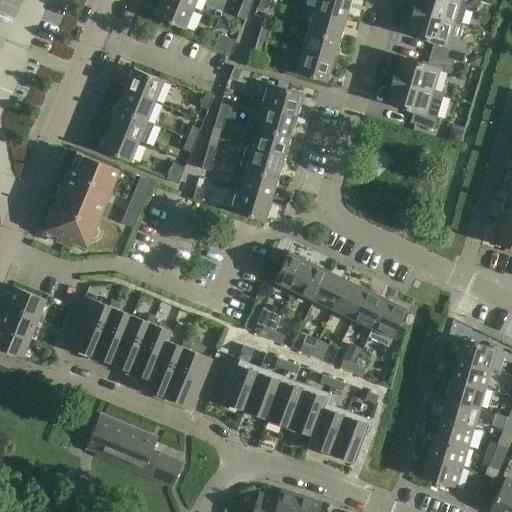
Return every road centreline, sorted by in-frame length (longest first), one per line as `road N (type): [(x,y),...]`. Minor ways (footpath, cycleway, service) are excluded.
road 1 (residential): [(460,278),(343,222),(330,206),(328,183),(384,0)]
road 2 (residential): [(107,0),(0,258)]
road 3 (residential): [(238,472),(210,435),(108,391),(50,379)]
road 4 (residential): [(460,278),(511,108)]
road 5 (residential): [(238,472),(293,472),(393,511)]
